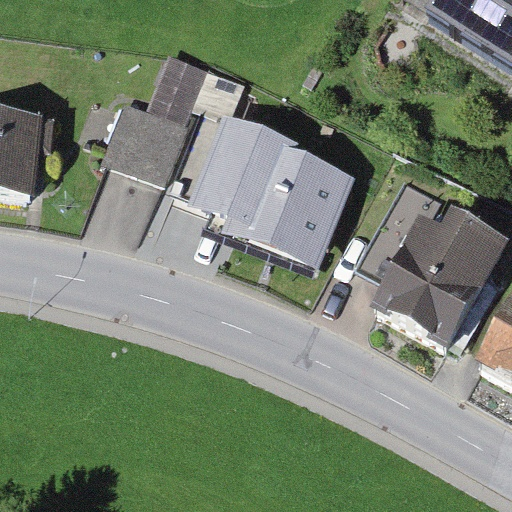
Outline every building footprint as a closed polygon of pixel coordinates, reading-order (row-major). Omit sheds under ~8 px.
[(511,100),(511,0),(422,0),(401,33),(510,103),(511,100)] [(110,181),(161,200),(207,84),(174,71),(153,124),(132,116),(110,181)] [(207,84),(161,200),(201,215),(247,99),(207,84)] [(0,132),(0,206),(39,209),(43,135),(0,132)] [(265,155),(231,250),(330,285),(364,190),(265,155)] [(373,322),(448,362),(508,256),(458,226),(448,246),(424,233),(373,322)] [(511,323),(481,381),(511,397),(511,323)]
